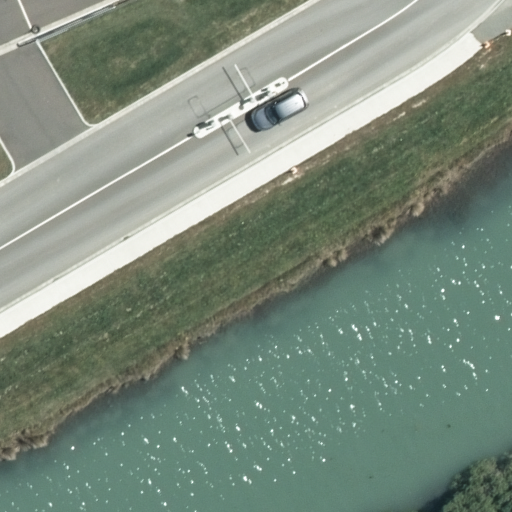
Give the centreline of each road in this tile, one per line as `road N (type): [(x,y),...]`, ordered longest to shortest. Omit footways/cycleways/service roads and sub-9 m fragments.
road 1 (unclassified): [(315,56),(301,87),(271,113),(229,135),(155,149)]
road 2 (unclassified): [(155,149),(184,105),(215,84),(256,61),(315,56)]
road 3 (unclassified): [(155,149),(0,238)]
